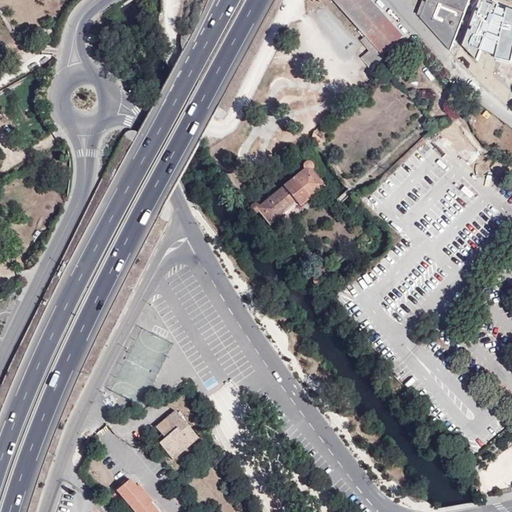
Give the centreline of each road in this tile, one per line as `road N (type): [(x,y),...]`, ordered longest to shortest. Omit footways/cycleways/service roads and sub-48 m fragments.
road 1 (motorway): [(10,511),(111,268),(256,0)]
road 2 (motorway): [(230,0),(86,263),(0,462)]
road 3 (unclassified): [(194,233),(306,407),(390,511)]
road 4 (residential): [(194,233),(164,255),(84,400),(45,511)]
road 5 (unclassified): [(0,364),(85,173)]
road 6 (residential): [(511,116),(463,78),(391,0)]
